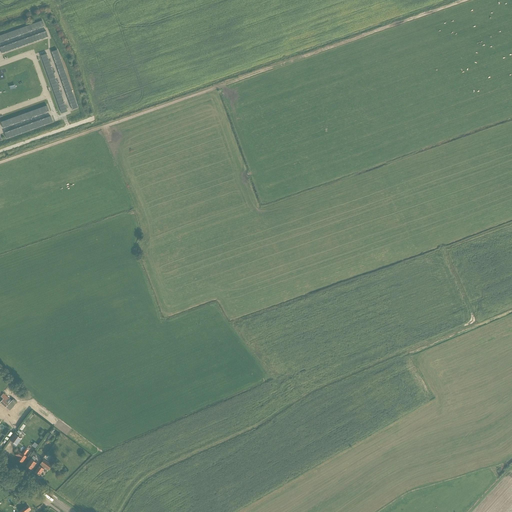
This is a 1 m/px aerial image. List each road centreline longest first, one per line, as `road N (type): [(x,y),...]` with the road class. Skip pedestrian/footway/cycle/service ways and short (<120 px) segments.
road 1 (track): [(442,247),(472,321),(312,390),(168,465),(144,479),(121,511)]
road 2 (track): [(216,86),(0,162)]
